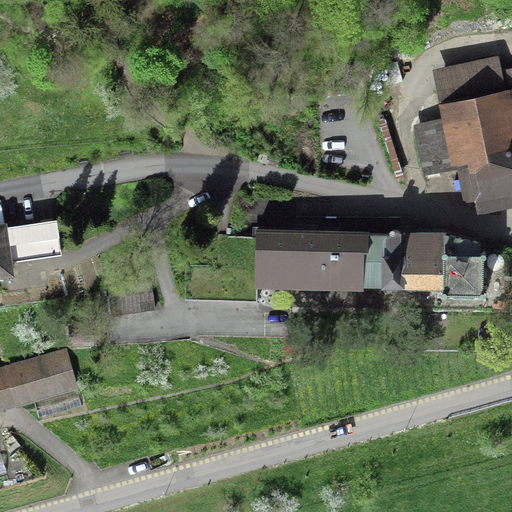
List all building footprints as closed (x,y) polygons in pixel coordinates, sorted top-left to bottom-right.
[(47,0),(39,0),(26,7),(39,31),(58,21),(47,0)] [(454,126),(434,131),(442,169),(470,163),(479,207),(511,200),(511,80),(447,95),(454,126)] [(13,226),(0,227),(0,281),(21,279),(19,262),(67,255),(62,223),(13,230),(13,226)] [(381,286),(382,232),(254,228),(254,235),(216,233),(215,263),(183,262),(182,296),(257,298),(257,282),(381,286)] [(382,232),(381,286),(445,288),(445,294),(482,295),(483,257),(471,256),(472,235),(382,232)] [(151,284),(110,290),(113,315),(155,309),(151,284)] [(92,328),(72,327),(71,341),(91,342),(92,328)] [(0,409),(78,388),(68,352),(0,370),(0,409)]
